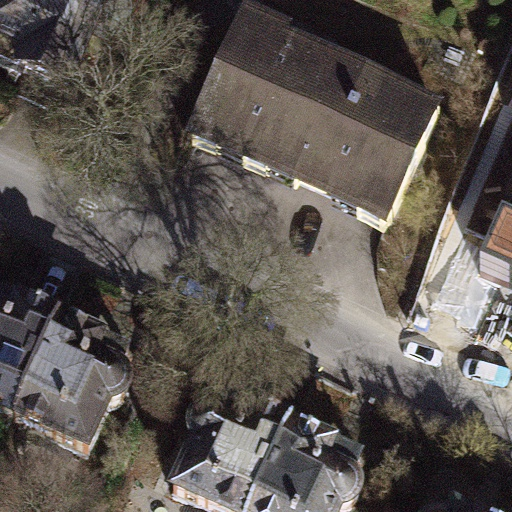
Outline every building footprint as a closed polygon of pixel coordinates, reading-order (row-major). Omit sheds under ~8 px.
[(0,0),(0,83),(29,96),(45,60),(75,73),(107,0),(0,0)] [(289,44),(239,22),(174,164),(379,257),(444,114),(398,93),(393,106),(284,56),(289,44)] [(511,230),(503,226),(483,276),(511,289),(511,230)] [(52,329),(0,306),(0,442),(2,443),(52,329)] [(134,365),(52,329),(2,443),(85,479),(110,420),(120,416),(131,390),(127,380),(134,365)] [(252,511),(285,437),(203,401),(195,419),(186,421),(175,446),(180,455),(154,511),(252,511)] [(368,472),(285,437),(252,511),(358,511),(365,497),(361,487),(368,472)]
